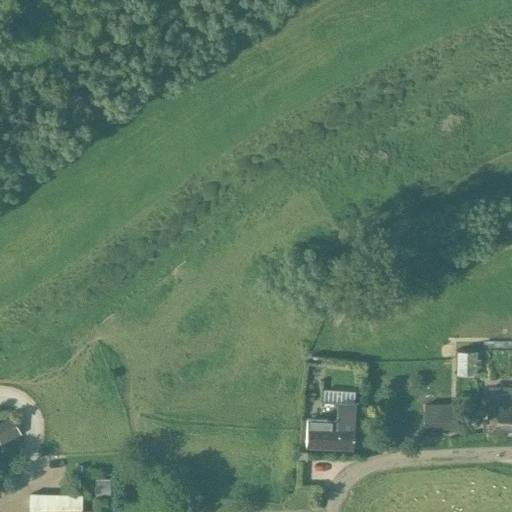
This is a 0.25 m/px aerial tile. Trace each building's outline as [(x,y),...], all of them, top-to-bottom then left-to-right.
[(458,352),(457,376),(477,376),(477,368),(480,368),(481,359),(477,359),(477,352),(458,352)] [(511,390),(489,390),(488,434),(511,433),(511,390)] [(355,404),(321,403),(320,420),(307,419),(305,446),(353,448),(355,404)] [(456,406),(424,405),(424,423),(456,423),(456,406)] [(11,416),(0,421),(0,443),(2,446),(22,436),(11,416)] [(91,448),(90,489),(102,489),(102,496),(115,496),(115,449),(91,448)] [(299,452),(298,460),(306,461),(307,453),(299,452)]
